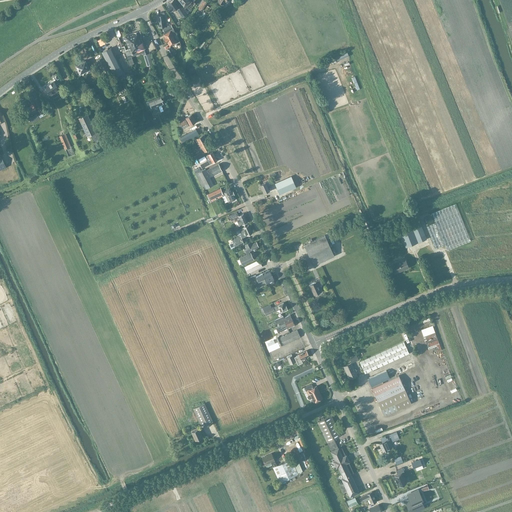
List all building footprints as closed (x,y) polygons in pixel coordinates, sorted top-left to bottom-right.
[(168,4),(167,6),(170,11),(172,9),(172,10),(178,5),(174,0),(173,0),(168,4)] [(191,1),(190,0),(177,0),(184,7),(183,7),(184,9),(188,6),(187,4),(191,1)] [(202,11),(207,2),(202,0),(198,8),(202,11)] [(187,14),(181,7),(177,10),(182,17),(187,14)] [(159,27),(166,26),(164,13),(160,13),(160,16),(157,16),(157,21),(158,21),(159,27)] [(138,31),(124,36),(128,45),(142,41),(140,35),(146,34),(144,29),(138,31)] [(170,46),(177,42),(176,39),(175,40),(171,33),(173,32),(174,34),(176,33),(173,29),(163,35),(165,38),(164,38),(166,43),(167,42),(170,46)] [(126,51),(125,51),(126,55),(130,54),(145,49),(142,41),(128,45),(129,49),(126,51)] [(111,48),(102,52),(114,77),(118,83),(127,79),(123,71),(116,57),(111,48)] [(149,53),(144,55),(145,60),(147,66),(153,64),(150,53),(149,53)] [(103,73),(109,71),(103,57),(97,60),(103,73)] [(89,72),(93,70),(89,62),(87,64),(85,61),(76,66),(78,70),(75,71),(77,75),(80,73),(80,74),(88,70),(89,72)] [(64,91),(59,83),(56,85),(54,82),(45,88),(49,93),(48,94),(50,98),(58,93),(59,94),(64,91)] [(39,116),(45,112),(37,98),(34,100),(31,94),(26,97),(33,109),(35,109),(39,116)] [(163,104),(160,97),(146,102),(149,110),(163,104)] [(24,119),(28,117),(24,110),(20,112),(24,119)] [(89,117),(87,113),(78,117),(87,135),(90,133),(92,138),(97,136),(95,131),(89,117)] [(190,125),(196,122),(192,115),(185,118),(188,122),(190,125)] [(189,126),(185,119),(184,117),(179,119),(180,121),(179,122),(177,123),(179,127),(181,126),(183,129),(189,126)] [(187,141),(199,135),(196,129),(184,135),(184,136),(180,138),(182,142),(187,140),(187,141)] [(66,134),(64,134),(59,136),(65,149),(69,147),(71,147),(66,134)] [(202,152),(196,155),(193,156),(194,160),(197,158),(202,155),(203,156),(209,152),(208,150),(210,148),(203,135),(196,139),(200,146),(199,146),(200,147),(200,148),(202,152)] [(203,164),(200,165),(202,168),(205,167),(217,160),(212,152),(208,154),(210,159),(203,164)] [(205,169),(195,174),(202,187),(204,186),(205,189),(214,185),(210,177),(222,171),(218,164),(206,170),(205,169)] [(275,185),(279,194),(294,188),(290,178),(275,185)] [(267,186),(270,185),(269,182),(266,183),(260,185),(264,193),(269,191),(267,186)] [(220,188),(207,194),(211,201),(225,195),(229,202),(235,199),(233,195),(234,195),(232,191),(231,191),(230,188),(223,191),(224,191),(222,192),(220,188)] [(456,203),(432,213),(436,223),(426,226),(435,249),(445,245),(447,251),(471,241),(456,203)] [(235,222),(237,221),(239,226),(247,222),(243,214),(238,216),(237,212),(229,216),(231,221),(234,219),(235,222)] [(433,219),(433,218),(432,216),(432,215),(431,214),(430,213),(429,213),(428,212),(426,213),(425,213),(424,214),(423,214),(423,215),(422,217),(422,218),(423,220),(423,221),(424,222),(425,222),(427,223),(428,223),(430,222),(431,222),(432,221),(432,220),(433,219)] [(406,247),(426,239),(419,220),(410,224),(398,229),(406,247)] [(235,241),(233,242),(235,247),(243,243),(241,238),(242,237),(244,237),(252,233),(249,225),(241,229),(239,230),(241,233),(239,234),(238,237),(239,238),(236,239),(235,241)] [(314,265),(334,256),(325,235),(304,244),(314,265)] [(246,252),(258,247),(256,242),(252,244),(250,242),(245,244),(246,247),(247,247),(244,249),(246,252)] [(250,253),(239,258),(242,265),(253,260),(250,253)] [(400,270),(408,267),(405,259),(393,264),(396,272),(401,270),(400,270)] [(247,273),(262,266),(259,260),(244,267),(247,273)] [(256,275),(249,278),(252,284),(255,282),(258,288),(268,284),(268,285),(269,286),(273,284),(274,283),(273,281),(274,280),(269,270),(256,276),(256,275)] [(319,287),(322,285),(319,279),(317,280),(317,281),(309,285),(312,291),(314,295),(321,291),(319,287)] [(281,313),(287,309),(285,305),(285,306),(283,303),(278,305),(274,307),(276,311),(279,309),(281,313)] [(273,307),(271,308),(270,305),(260,309),(262,312),(264,311),(266,316),(275,311),(273,307)] [(285,323),(292,320),(290,315),(284,318),(283,316),(275,320),(276,323),(279,322),(281,325),(285,323)] [(285,323),(281,325),(275,328),(278,333),(295,325),(292,320),(285,323)] [(433,325),(421,330),(424,338),(436,334),(433,325)] [(284,345),(300,337),(297,330),(280,338),(284,345)] [(428,350),(436,348),(435,345),(439,344),(437,340),(428,343),(429,347),(427,348),(428,350)] [(360,362),(365,374),(409,353),(404,342),(360,362)] [(309,356),(306,351),(296,355),(297,356),(294,357),(298,364),(302,362),(301,360),(309,356)] [(291,354),(287,356),(290,364),(295,362),(291,354)] [(351,363),(344,366),(348,376),(350,379),(356,376),(357,376),(355,372),(356,372),(356,370),(355,369),(354,370),(351,363)] [(383,383),(382,383),(382,381),(390,378),(386,370),(367,379),(371,386),(379,383),(380,384),(371,388),(384,416),(411,403),(399,376),(383,383)] [(314,402),(322,398),(316,386),(313,388),(312,384),(304,388),(306,391),(308,390),(310,394),(308,394),(308,396),(309,398),(311,399),(312,399),(314,402)] [(202,427),(213,422),(204,403),(193,408),(202,427)] [(327,442),(334,438),(340,435),(331,415),(324,419),(323,417),(321,418),(322,420),(317,422),(327,442)] [(195,441),(202,437),(198,429),(191,432),(195,441)] [(336,443),(334,438),(327,442),(329,447),(336,443)] [(388,440),(386,440),(379,444),(383,452),(390,449),(393,447),(391,444),(390,444),(388,440)] [(336,467),(338,467),(348,462),(349,462),(346,455),(345,456),(342,448),(339,450),(338,448),(336,443),(329,447),(331,451),(335,460),(333,461),(336,467)] [(271,453),(262,457),(265,465),(266,467),(272,465),(273,467),(279,482),(298,474),(291,459),(276,465),(274,461),(271,453)] [(420,459),(411,463),(414,468),(415,468),(422,465),(420,459)] [(353,474),(348,462),(338,467),(343,478),(342,479),(344,483),(339,485),(343,492),(347,490),(350,496),(359,492),(351,475),(353,474)] [(399,486),(406,483),(406,482),(402,473),(404,472),(402,468),(396,471),(397,474),(394,476),(396,479),(395,480),(396,482),(397,483),(399,486)] [(371,504),(376,501),(372,492),(371,492),(367,494),(361,497),(363,501),(368,498),(371,504)] [(411,500),(407,502),(410,511),(412,511),(420,509),(418,504),(422,502),(418,493),(409,497),(411,500)] [(355,498),(347,501),(345,502),(348,507),(357,503),(355,498)]
